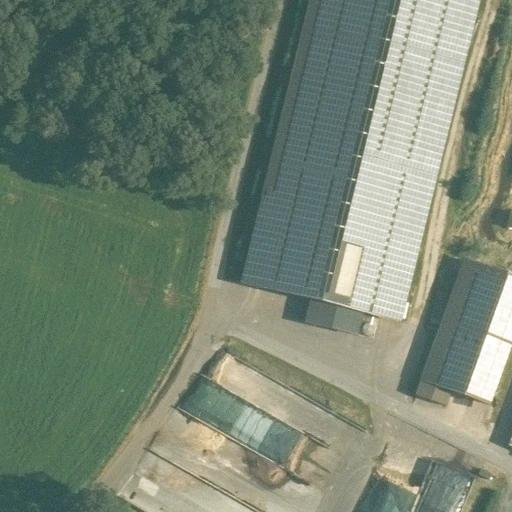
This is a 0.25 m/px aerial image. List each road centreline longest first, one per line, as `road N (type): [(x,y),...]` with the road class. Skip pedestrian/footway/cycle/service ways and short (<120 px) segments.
road 1 (residential): [(210,316),(511,466)]
road 2 (residential): [(210,316),(282,0)]
road 3 (residential): [(78,511),(149,426),(210,316)]
